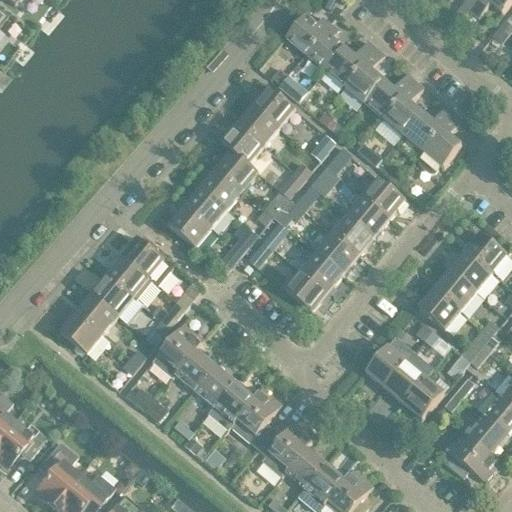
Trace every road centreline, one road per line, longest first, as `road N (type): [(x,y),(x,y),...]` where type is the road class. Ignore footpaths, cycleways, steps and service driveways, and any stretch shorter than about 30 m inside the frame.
road 1 (residential): [(0,328),(285,0)]
road 2 (residential): [(308,369),(471,175)]
road 3 (residential): [(436,511),(308,369)]
road 4 (residential): [(511,117),(365,0)]
